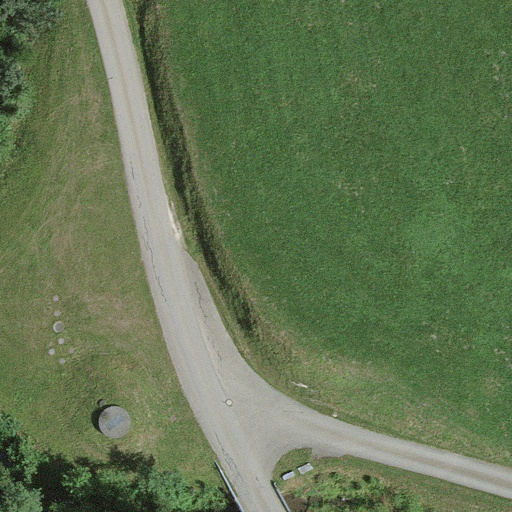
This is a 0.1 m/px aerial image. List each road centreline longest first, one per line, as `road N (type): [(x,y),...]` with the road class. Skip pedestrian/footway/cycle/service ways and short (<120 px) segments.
road 1 (unclassified): [(106,0),(162,242),(268,511)]
road 2 (track): [(511,490),(341,439),(213,388)]
